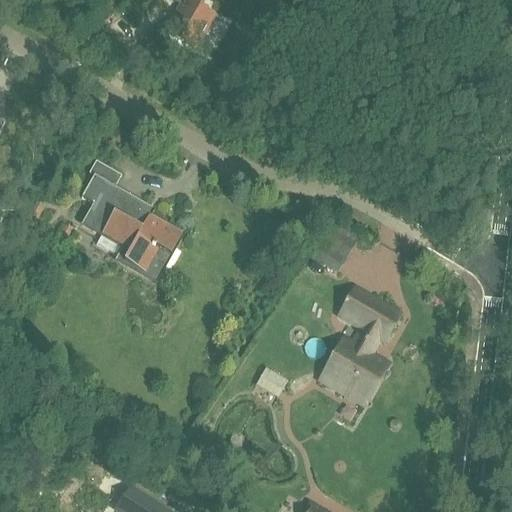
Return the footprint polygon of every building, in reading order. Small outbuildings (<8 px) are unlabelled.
[(194,0),(170,0),(183,7),(166,36),(194,51),(213,17),(192,5),(194,0)] [(115,189),(93,177),(81,200),(93,207),(82,225),(101,236),(96,246),(115,257),(113,262),(154,285),(160,276),(174,250),(182,237),(150,219),(152,215),(144,210),(146,207),(115,189)] [(37,222),(45,207),(34,201),(26,216),(37,222)] [(37,225),(25,218),(18,229),(31,236),(37,225)] [(334,272),(355,238),(333,224),(312,259),(313,259),(306,269),(317,276),(323,265),(334,272)] [(72,231),(68,228),(64,226),(59,235),(64,238),(67,240),(72,231)] [(26,242),(14,237),(6,252),(18,258),(26,242)] [(344,343),(322,381),(365,406),(387,368),(368,357),(379,340),(384,342),(395,323),(380,314),(383,309),(355,293),(341,317),(363,330),(353,348),(344,343)] [(128,511),(167,511),(140,494),(128,511)] [(302,511),(324,511),(308,503),(302,511)]
